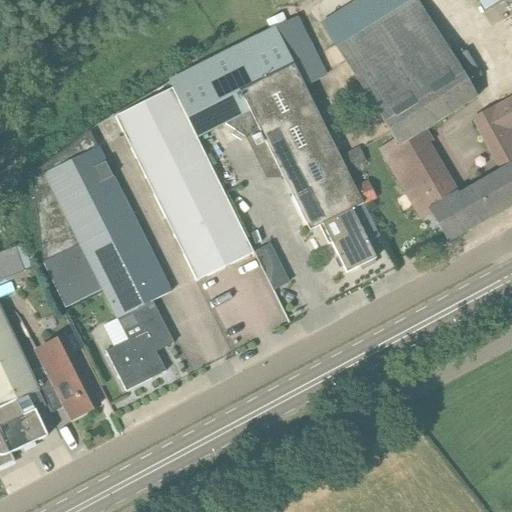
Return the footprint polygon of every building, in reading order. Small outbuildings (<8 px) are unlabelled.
[(473,224),(458,197),(424,135),(418,139),(415,134),(478,99),(458,68),(415,0),(357,0),(320,23),(335,48),(392,141),(377,150),(420,221),(435,212),(450,236),(473,224)] [(503,0),(475,0),(483,13),(503,0)] [(275,30),(293,65),(304,87),(327,76),(298,18),(275,30)] [(322,226),(350,212),(364,206),(363,204),(355,190),(347,172),(340,158),(335,149),(328,135),(304,87),(293,65),(275,30),(169,83),(196,137),(225,124),(246,139),(266,179),(283,179),(310,232),(322,226)] [(196,283),(252,254),(171,90),(115,118),(196,283)] [(458,197),(473,224),(489,215),(511,201),(511,157),(504,143),(511,138),(511,132),(510,130),(511,129),(511,99),(476,120),(501,165),(483,175),(487,181),(474,188),(459,197),(458,197)] [(89,131),(31,175),(42,266),(65,309),(100,291),(115,321),(117,320),(151,302),(170,293),(134,221),(134,220),(89,131)] [(335,132),(328,135),(335,149),(342,146),(335,132)] [(358,149),(340,158),(347,172),(365,163),(358,149)] [(355,190),(363,204),(373,199),(366,185),(355,190)] [(322,226),(331,243),(345,274),(375,260),(367,244),(380,238),(364,206),(350,212),(322,226)] [(20,258),(16,247),(0,252),(0,280),(25,272),(24,270),(30,268),(29,254),(20,258)] [(274,295),(281,291),(290,287),(270,247),(261,251),(254,255),(274,295)] [(113,348),(104,353),(125,392),(164,372),(155,354),(153,349),(171,340),(151,302),(117,320),(127,341),(113,348)] [(44,434),(56,428),(0,306),(0,468),(12,463),(8,455),(46,437),(44,434)] [(94,328),(103,347),(115,340),(105,322),(94,328)] [(70,422),(98,406),(65,338),(36,353),(48,376),(37,382),(52,413),(63,408),(70,422)]
